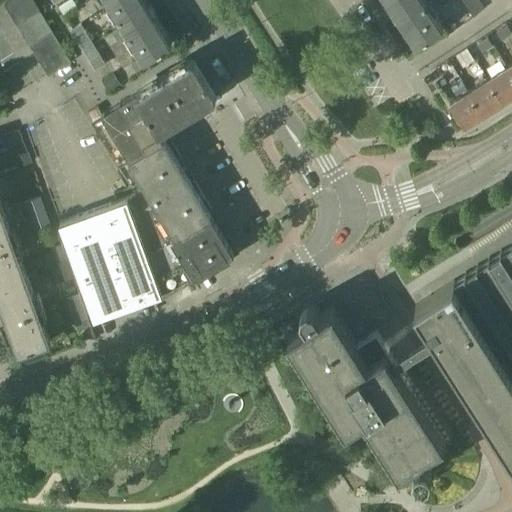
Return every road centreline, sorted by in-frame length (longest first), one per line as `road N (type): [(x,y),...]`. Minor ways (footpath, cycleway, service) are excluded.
road 1 (tertiary): [(4,401),(92,370),(261,288),(327,242),(340,205)]
road 2 (tertiary): [(340,205),(209,0)]
road 3 (tertiary): [(340,205),(433,185),(511,141)]
road 4 (unknown): [(0,109),(54,109),(92,171)]
